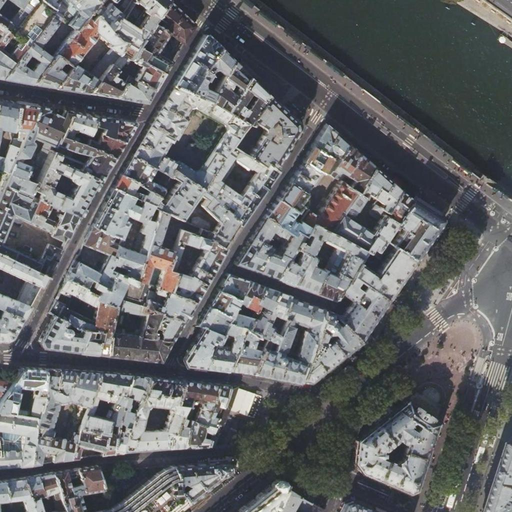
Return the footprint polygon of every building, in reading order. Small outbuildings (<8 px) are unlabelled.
[(26,0),(20,8),(10,22),(5,29),(4,29),(4,30),(25,46),(29,41),(53,9),(41,0),(26,0)] [(8,0),(20,8),(26,0),(8,0)] [(41,0),(53,9),(58,2),(59,0),(41,0)] [(65,10),(73,17),(68,24),(74,29),(90,10),(97,2),(94,0),(59,0),(58,2),(65,8),(65,10)] [(94,0),(97,2),(90,10),(110,30),(119,17),(121,13),(117,10),(108,2),(103,7),(100,4),(103,0),(94,0)] [(129,1),(129,0),(109,0),(111,1),(112,0),(123,0),(117,10),(121,13),(129,1)] [(137,46),(166,0),(129,0),(129,1),(131,3),(132,0),(133,0),(143,8),(133,25),(119,17),(110,30),(120,39),(126,41),(118,54),(129,60),(137,46)] [(194,26),(193,24),(180,12),(167,0),(166,0),(137,46),(147,52),(142,60),(163,73),(171,61),(155,52),(167,33),(182,43),(194,26)] [(38,48),(38,47),(57,23),(55,23),(65,10),(65,8),(58,2),(53,9),(29,41),(38,48)] [(90,10),(74,29),(59,48),(56,51),(51,58),(30,84),(46,86),(66,90),(71,91),(86,93),(109,64),(118,54),(126,41),(120,39),(110,30),(90,10)] [(0,14),(0,25),(4,29),(5,29),(10,22),(0,14)] [(0,78),(1,79),(25,46),(4,30),(0,34),(0,78)] [(186,91),(218,47),(209,39),(205,34),(204,34),(202,34),(202,35),(183,66),(171,84),(186,92),(186,91)] [(51,58),(38,47),(38,48),(29,41),(25,46),(1,79),(7,80),(24,83),(30,84),(51,58)] [(134,80),(153,90),(157,83),(163,73),(142,60),(147,52),(137,46),(129,60),(118,54),(109,64),(117,71),(124,63),(127,65),(130,60),(141,66),(134,80)] [(223,75),(231,59),(223,51),(218,46),(218,47),(186,91),(210,100),(214,92),(213,91),(205,87),(209,82),(211,82),(213,78),(212,76),(216,69),(223,75)] [(227,111),(248,76),(237,65),(231,59),(223,75),(213,91),(214,92),(210,100),(227,111)] [(109,64),(86,93),(99,95),(115,98),(124,83),(113,76),(117,71),(109,64)] [(238,114),(240,114),(242,114),(239,118),(247,123),(267,94),(255,83),(248,76),(227,111),(234,115),(236,110),(237,112),(238,114)] [(124,83),(115,98),(125,100),(145,104),(148,98),(153,90),(134,80),(128,77),(124,83)] [(263,162),(272,168),(284,150),(295,132),(297,129),(297,126),(296,123),(294,120),(281,107),(267,94),(247,123),(252,126),(254,124),(252,123),(254,121),(265,129),(256,141),(241,132),(232,145),(260,165),(263,162)] [(4,99),(0,98),(0,131),(1,130),(1,128),(11,130),(16,101),(5,99),(4,99)] [(23,103),(16,101),(11,130),(10,134),(11,138),(21,140),(37,105),(23,103)] [(49,107),(37,105),(21,140),(13,160),(18,162),(20,158),(26,157),(32,144),(32,143),(32,142),(31,141),(30,141),(31,137),(43,142),(34,163),(39,166),(38,168),(30,164),(29,167),(40,171),(50,150),(58,134),(70,110),(49,107)] [(82,112),(70,110),(58,134),(74,141),(75,137),(70,135),(72,129),(81,132),(78,139),(76,138),(75,141),(85,145),(87,139),(89,132),(91,128),(95,115),(82,112)] [(118,118),(95,115),(91,128),(98,131),(101,126),(102,127),(101,132),(123,142),(128,134),(134,122),(134,121),(118,118)] [(335,160),(347,142),(337,133),(328,124),(324,125),(317,136),(311,144),(335,160)] [(119,149),(123,142),(91,128),(89,132),(98,135),(96,142),(87,139),(85,145),(113,158),(119,149)] [(107,167),(113,158),(85,145),(75,141),(74,141),(58,134),(50,150),(59,154),(70,159),(72,159),(75,152),(89,155),(83,164),(83,165),(102,174),(107,167)] [(4,158),(0,156),(0,169),(7,172),(13,160),(21,140),(11,138),(11,139),(4,158)] [(339,181),(359,153),(356,151),(347,142),(335,160),(333,162),(330,168),(326,173),(332,176),(335,171),(338,170),(334,177),(336,179),(339,181)] [(335,160),(311,144),(307,150),(302,159),(318,170),(325,174),(326,173),(330,168),(325,164),(329,159),(333,162),(335,160)] [(225,152),(231,155),(236,159),(236,162),(247,170),(250,167),(255,171),(260,165),(232,145),(230,148),(229,147),(225,152)] [(37,198),(77,216),(92,189),(98,180),(99,181),(102,174),(83,165),(79,171),(56,160),(59,154),(50,150),(40,171),(35,182),(32,188),(40,192),(37,198)] [(210,175),(222,183),(235,165),(231,159),(231,155),(225,152),(210,175)] [(356,192),(373,166),(360,154),(359,153),(339,181),(345,185),(349,178),(352,180),(348,187),(356,192)] [(153,167),(129,155),(125,163),(119,173),(135,183),(141,187),(146,190),(157,195),(169,176),(163,173),(157,185),(147,179),(153,167)] [(318,170),(302,159),(294,170),(288,180),(303,190),(304,190),(318,170)] [(29,166),(18,162),(13,160),(7,172),(23,178),(23,177),(29,166)] [(228,213),(237,222),(240,225),(261,194),(265,188),(277,171),(272,168),(263,162),(260,165),(255,171),(239,195),(231,207),(232,208),(228,213)] [(382,191),(390,181),(388,179),(386,177),(382,174),(373,166),(356,192),(364,198),(366,199),(367,199),(370,195),(376,186),(382,191)] [(180,219),(198,194),(201,190),(200,190),(172,169),(169,175),(176,181),(161,203),(155,199),(152,205),(151,206),(158,210),(166,213),(180,219)] [(68,238),(69,238),(71,233),(72,233),(80,217),(77,216),(37,198),(29,195),(32,188),(35,182),(23,177),(23,178),(7,172),(0,189),(0,254),(45,274),(45,275),(49,277),(58,261),(57,261),(60,255),(60,254),(59,253),(59,252),(60,251),(61,250),(47,243),(39,261),(35,259),(36,256),(16,247),(14,250),(0,243),(12,215),(49,231),(49,230),(52,232),(50,236),(64,243),(65,241),(64,240),(65,239),(66,239),(67,238),(68,238)] [(135,183),(119,173),(114,181),(111,187),(152,205),(155,199),(157,195),(146,190),(144,195),(140,193),(141,190),(138,188),(137,192),(131,189),(135,183)] [(231,207),(239,195),(222,183),(210,175),(201,189),(217,202),(223,208),(225,205),(228,207),(225,210),(228,213),(232,208),(231,207)] [(304,193),(304,190),(303,190),(300,195),(303,197),(303,202),(301,205),(307,209),(302,216),(299,220),(309,227),(311,224),(329,231),(356,192),(348,187),(345,185),(339,181),(336,179),(321,200),(324,202),(320,207),(303,196),(304,193)] [(303,190),(288,180),(279,193),(276,198),(302,216),(307,209),(301,205),(303,202),(303,197),(300,195),(303,190)] [(370,195),(376,200),(374,203),(374,205),(384,211),(400,190),(391,182),(390,181),(382,191),(376,186),(370,195)] [(152,205),(111,187),(108,192),(102,204),(129,217),(143,223),(141,227),(138,226),(136,229),(139,230),(139,232),(149,235),(158,210),(151,206),(152,205)] [(411,199),(415,195),(405,188),(402,192),(411,199)] [(211,233),(226,240),(231,233),(237,222),(228,213),(225,210),(223,208),(217,202),(201,189),(200,190),(201,190),(198,194),(204,199),(200,205),(217,223),(211,233)] [(401,210),(411,199),(402,192),(401,191),(400,190),(384,211),(382,214),(394,221),(401,210)] [(356,192),(329,231),(363,250),(366,252),(368,250),(370,247),(375,249),(381,241),(369,233),(346,217),(348,214),(350,216),(353,214),(362,200),(364,198),(356,192)] [(442,220),(430,237),(437,241),(449,224),(450,221),(449,218),(441,213),(415,195),(411,199),(413,200),(442,220)] [(302,216),(276,198),(268,208),(264,215),(275,221),(292,233),(295,230),(304,235),(309,227),(299,220),(302,216)] [(413,200),(411,199),(401,210),(394,221),(382,239),(414,260),(428,241),(430,237),(442,220),(413,200)] [(90,225),(119,238),(120,238),(129,217),(102,204),(101,206),(94,219),(90,225)] [(377,220),(369,233),(381,241),(382,239),(394,221),(382,214),(384,211),(374,205),(368,213),(369,215),(377,220)] [(135,278),(168,291),(169,287),(171,284),(175,272),(173,272),(166,269),(172,250),(156,245),(166,213),(158,210),(149,235),(135,278)] [(304,235),(295,230),(292,233),(275,221),(264,215),(246,243),(241,250),(233,263),(233,264),(234,264),(252,271),(275,279),(295,248),(304,235)] [(193,218),(190,224),(199,228),(206,231),(208,226),(207,224),(197,217),(193,218)] [(324,270),(344,281),(349,274),(356,262),(363,250),(329,231),(311,224),(309,227),(304,235),(295,248),(308,256),(312,254),(319,239),(322,239),(335,245),(324,270)] [(119,238),(90,225),(85,237),(81,243),(108,254),(99,272),(94,281),(94,282),(107,288),(115,272),(109,269),(114,260),(111,259),(119,238)] [(209,239),(222,247),(226,240),(211,233),(206,231),(199,228),(196,235),(209,239)] [(179,294),(194,302),(202,287),(203,287),(218,261),(225,249),(222,247),(209,239),(196,235),(179,229),(176,240),(183,242),(202,249),(187,275),(175,271),(175,272),(171,284),(175,285),(174,289),(169,287),(168,291),(179,294)] [(120,238),(119,238),(111,259),(114,260),(109,269),(115,272),(135,278),(149,235),(139,232),(133,250),(123,246),(125,242),(125,240),(120,238)] [(349,274),(387,300),(401,279),(414,260),(382,239),(381,241),(375,249),(370,247),(368,250),(374,254),(376,251),(384,257),(373,273),(356,262),(349,274)] [(166,269),(173,272),(183,242),(176,240),(172,250),(166,269)] [(295,248),(275,279),(284,282),(291,285),(308,256),(295,248)] [(49,279),(49,277),(45,275),(45,274),(0,254),(0,268),(26,280),(39,286),(40,285),(48,279),(49,279)] [(308,256),(291,285),(320,295),(333,300),(335,296),(338,291),(344,281),(324,270),(311,265),(314,259),(314,257),(313,255),(312,254),(308,256)] [(94,281),(99,272),(73,259),(64,279),(90,291),(94,282),(94,281)] [(166,314),(182,321),(187,313),(194,302),(179,294),(168,291),(135,278),(115,272),(107,288),(94,282),(90,291),(96,295),(95,299),(96,300),(99,300),(114,305),(118,306),(121,300),(158,311),(166,314)] [(226,274),(219,283),(215,289),(216,289),(238,298),(241,292),(246,279),(236,277),(226,274)] [(336,319),(358,341),(368,327),(380,310),(381,308),(386,300),(387,300),(349,274),(344,281),(338,291),(350,300),(343,311),(340,315),(329,312),(336,319)] [(90,291),(64,279),(57,291),(62,293),(68,296),(69,294),(93,305),(95,304),(92,321),(63,306),(64,304),(58,301),(54,299),(47,312),(52,315),(62,319),(67,323),(73,325),(77,328),(79,329),(86,330),(101,331),(96,355),(101,355),(106,356),(108,338),(114,305),(99,300),(96,300),(95,299),(96,295),(90,291)] [(253,282),(246,279),(241,292),(246,295),(242,304),(239,310),(244,313),(248,308),(254,311),(258,303),(254,302),(263,285),(253,282)] [(30,303),(39,286),(26,280),(15,300),(0,293),(0,308),(0,309),(21,319),(30,303)] [(270,288),(263,285),(254,302),(258,303),(254,311),(251,318),(247,329),(257,332),(278,291),(270,288)] [(238,298),(216,289),(211,298),(206,306),(229,316),(225,323),(244,328),(247,329),(251,318),(240,315),(240,314),(232,312),(237,302),(242,304),(246,295),(241,292),(238,298)] [(282,293),(278,291),(257,332),(256,334),(265,339),(269,330),(278,335),(284,319),(284,318),(283,317),(289,298),(290,296),(282,293)] [(284,318),(284,319),(292,321),(307,326),(305,331),(304,330),(295,355),(296,355),(295,359),(304,363),(317,328),(323,310),(303,303),(296,301),(289,298),(283,317),(284,318)] [(108,338),(106,356),(132,359),(160,362),(165,351),(171,340),(156,339),(159,337),(160,335),(160,333),(159,331),(157,330),(155,329),(152,330),(158,311),(121,300),(118,306),(114,305),(108,338)] [(381,308),(385,311),(390,303),(386,300),(381,308)] [(229,316),(206,306),(200,316),(195,325),(201,327),(219,334),(225,323),(229,316)] [(16,329),(21,319),(0,309),(0,340),(4,341),(11,338),(16,329)] [(323,332),(341,356),(346,352),(359,342),(358,341),(336,319),(329,312),(323,310),(317,328),(323,332)] [(156,339),(171,340),(176,331),(182,321),(166,314),(158,311),(152,330),(155,329),(157,330),(159,331),(160,333),(160,335),(159,337),(156,339)] [(62,319),(52,315),(45,327),(38,340),(41,347),(55,348),(78,351),(86,330),(79,329),(77,328),(75,331),(69,330),(68,329),(67,328),(66,327),(65,327),(67,323),(62,319)] [(250,374),(274,378),(295,383),(297,383),(298,380),(304,363),(295,359),(280,354),(282,350),(283,350),(292,326),(291,326),(292,321),(284,319),(278,335),(269,330),(265,339),(260,350),(250,374)] [(206,358),(203,368),(216,369),(226,371),(244,328),(225,323),(219,334),(206,358)] [(219,334),(201,327),(190,344),(181,358),(184,365),(190,366),(203,368),(206,358),(219,334)] [(244,328),(226,371),(239,372),(250,374),(260,350),(265,339),(256,334),(257,332),(247,329),(244,328)] [(304,363),(298,380),(309,382),(310,381),(318,374),(336,360),(341,356),(323,332),(317,328),(304,363)] [(86,330),(78,351),(77,353),(83,353),(86,354),(96,355),(101,331),(86,330)] [(336,360),(310,381),(314,386),(340,365),(336,360)] [(42,387),(44,368),(30,367),(22,367),(20,367),(12,381),(0,396),(0,411),(35,417),(36,418),(42,397),(43,396),(37,395),(36,393),(37,387),(42,387)] [(46,368),(44,368),(42,387),(37,387),(36,393),(37,395),(43,396),(46,387),(53,390),(58,368),(46,368)] [(79,370),(58,368),(53,390),(46,387),(43,396),(42,397),(58,403),(59,403),(62,403),(64,403),(66,402),(67,400),(73,402),(85,407),(98,371),(79,370)] [(121,401),(129,374),(129,373),(107,372),(98,371),(85,407),(78,427),(105,433),(106,433),(108,423),(117,425),(122,409),(118,407),(121,401)] [(133,374),(129,374),(121,401),(118,407),(122,409),(117,425),(123,425),(127,426),(135,404),(146,376),(133,374)] [(163,378),(146,376),(135,404),(145,406),(145,405),(147,404),(170,406),(183,407),(184,405),(173,403),(175,396),(180,379),(163,378)] [(0,379),(0,396),(12,381),(0,379)] [(195,381),(180,379),(175,396),(197,401),(199,402),(193,421),(201,423),(216,383),(195,381)] [(222,384),(216,383),(201,423),(213,426),(228,385),(222,384)] [(237,385),(228,385),(213,426),(211,433),(209,436),(206,446),(209,446),(213,446),(222,424),(228,409),(229,408),(236,388),(236,387),(237,385)] [(245,391),(236,388),(229,408),(228,409),(234,411),(238,409),(245,391)] [(175,448),(184,448),(186,434),(189,424),(186,423),(185,425),(183,425),(185,418),(188,419),(193,404),(197,401),(175,396),(173,403),(184,405),(183,407),(174,434),(170,433),(168,449),(175,448)] [(50,461),(69,459),(73,444),(75,440),(65,438),(51,436),(53,429),(50,428),(58,403),(42,397),(36,418),(35,417),(30,464),(50,461)] [(394,409),(432,435),(436,424),(437,422),(405,400),(404,401),(403,402),(404,402),(399,405),(395,408),(394,409)] [(65,438),(75,440),(78,427),(85,407),(73,402),(74,409),(65,438)] [(370,420),(374,425),(375,424),(394,409),(395,408),(391,403),(370,420)] [(127,430),(139,430),(140,426),(145,406),(135,404),(127,426),(123,425),(122,429),(127,430)] [(174,434),(183,407),(170,406),(162,429),(170,433),(174,434)] [(402,451),(425,458),(429,444),(431,439),(432,435),(394,409),(375,424),(390,443),(399,436),(405,441),(402,451)] [(0,467),(16,466),(30,464),(35,417),(0,411),(0,467)] [(193,447),(206,446),(209,436),(205,435),(205,438),(201,436),(202,430),(211,433),(213,426),(201,423),(193,421),(190,420),(189,424),(186,434),(184,448),(193,447)] [(99,455),(110,453),(117,425),(108,423),(106,433),(105,433),(100,451),(99,455)] [(381,450),(390,443),(375,424),(374,425),(372,427),(371,428),(356,440),(356,443),(355,451),(354,459),(354,462),(359,471),(360,472),(364,474),(376,479),(385,458),(380,456),(381,450)] [(115,453),(121,452),(127,430),(122,429),(123,425),(117,425),(110,453),(115,453)] [(79,445),(100,451),(105,433),(78,427),(75,440),(73,444),(79,445)] [(168,449),(170,433),(162,429),(139,430),(127,430),(121,452),(146,450),(168,449)] [(79,445),(73,444),(69,459),(77,458),(79,445)] [(511,447),(508,444),(501,465),(495,484),(511,489),(511,447)] [(394,462),(385,458),(376,479),(391,485),(407,493),(414,490),(423,462),(425,458),(402,451),(400,459),(394,462)] [(198,492),(229,468),(225,461),(194,464),(171,466),(176,483),(176,484),(177,490),(177,491),(186,502),(198,492)] [(67,469),(52,472),(64,511),(108,511),(107,508),(94,511),(91,511),(82,511),(79,496),(84,495),(83,493),(89,491),(102,488),(97,471),(95,465),(67,469)] [(172,511),(186,502),(177,491),(177,490),(168,490),(168,484),(176,484),(176,483),(171,466),(167,467),(162,469),(158,471),(155,473),(147,479),(145,477),(126,491),(129,494),(107,508),(108,511),(172,511)] [(64,511),(52,472),(36,474),(23,476),(33,511),(64,511)] [(11,478),(3,479),(5,499),(21,498),(24,511),(33,511),(23,476),(11,478)] [(276,481),(272,484),(250,501),(236,511),(271,511),(282,487),(284,484),(284,483),(276,481)] [(287,489),(288,489),(321,508),(325,501),(291,482),(287,489)] [(511,511),(511,489),(495,484),(491,497),(486,511),(511,511)] [(321,511),(322,510),(322,509),(321,508),(288,489),(286,490),(284,489),(282,487),(271,511),(321,511)] [(107,508),(102,488),(89,491),(94,511),(107,508)] [(338,511),(372,511),(373,510),(357,504),(350,500),(343,503),(338,511)]
